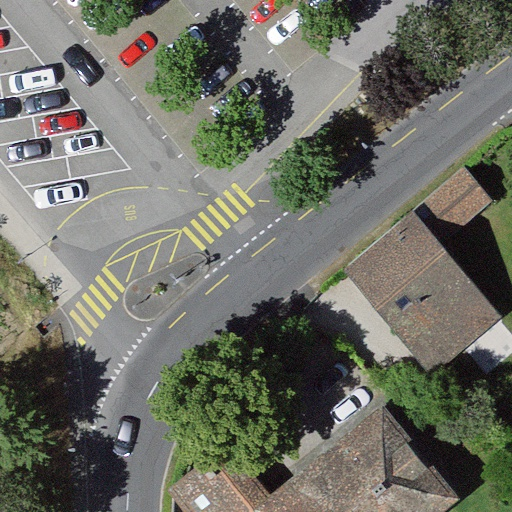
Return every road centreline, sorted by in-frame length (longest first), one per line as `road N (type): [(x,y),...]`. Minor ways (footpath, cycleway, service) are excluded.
road 1 (residential): [(511,74),(268,263),(164,370)]
road 2 (unclassified): [(0,185),(164,370)]
road 3 (residential): [(164,370),(135,447),(127,511)]
